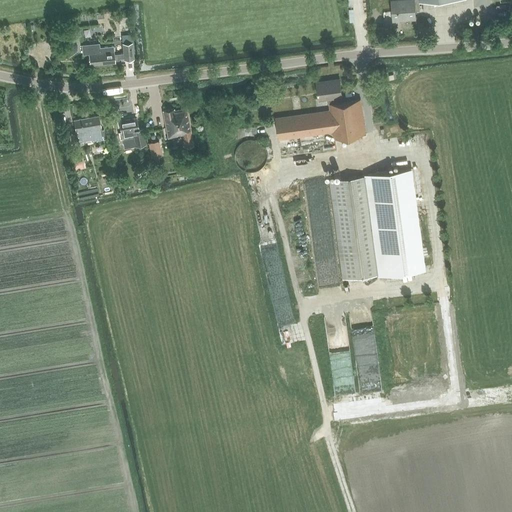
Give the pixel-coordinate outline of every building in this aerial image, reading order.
[(400,0),(392,1),(393,21),(416,19),(415,11),(420,10),(419,2),(450,0),(400,0)] [(131,34),(122,35),(122,40),(122,43),(132,42),(131,34)] [(132,42),(122,43),(123,53),(124,58),(124,60),(133,59),(132,42)] [(99,43),(81,45),(82,54),(89,54),(90,65),(114,62),(114,61),(119,60),(119,59),(124,58),(123,53),(114,54),(113,46),(99,47),(99,43)] [(276,118),(275,118),(278,139),(332,131),(333,138),(336,138),(365,134),(360,100),(343,102),(340,79),(336,80),(317,83),(319,100),(328,98),(330,110),(276,118)] [(186,109),(163,113),(167,138),(183,135),(185,147),(193,146),(186,109)] [(74,121),(76,131),(78,131),(78,133),(80,133),(82,142),(102,138),(98,116),(74,121)] [(122,139),(123,141),(133,139),(134,147),(147,145),(144,128),(138,129),(136,118),(119,121),(121,133),(118,133),(119,140),(122,139)] [(161,155),(159,141),(148,143),(151,157),(161,155)] [(264,157),(264,156),(264,154),(263,151),(262,149),(260,146),(258,144),(256,143),(252,142),(250,142),(247,142),(245,142),(241,144),(239,145),(237,148),(236,150),(235,153),(234,156),(235,159),(235,161),(236,164),(238,166),(240,168),(243,170),(247,171),(249,171),(251,171),(254,170),(257,169),(260,167),(261,165),(263,163),(264,160),(264,157)] [(371,174),(371,176),(384,275),(425,269),(411,168),(371,174)] [(371,176),(329,183),(342,280),(384,275),(371,176)] [(280,245),(278,233),(263,235),(265,247),(280,245)] [(359,313),(359,326),(369,326),(368,313),(359,313)] [(345,327),(359,327),(358,315),(345,315),(345,327)]
